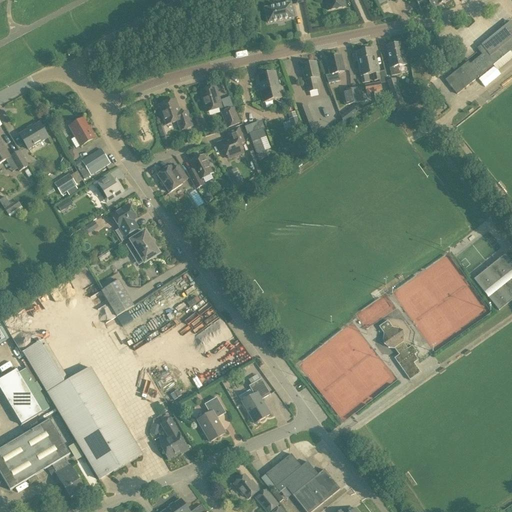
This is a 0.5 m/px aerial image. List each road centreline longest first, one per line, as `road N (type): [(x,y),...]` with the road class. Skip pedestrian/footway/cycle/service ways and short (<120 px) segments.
road 1 (residential): [(96,109),(187,72),(491,0)]
road 2 (unclassified): [(311,420),(134,169)]
road 3 (unclassified): [(73,68),(92,49),(184,0)]
road 4 (unclassified): [(192,470),(311,420)]
